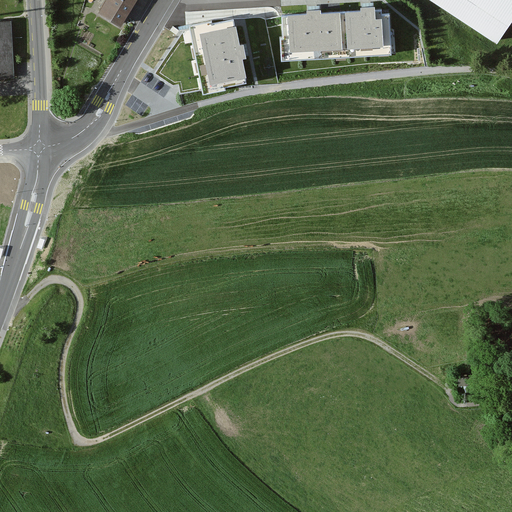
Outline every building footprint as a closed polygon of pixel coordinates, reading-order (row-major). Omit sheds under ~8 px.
[(110,0),(101,15),(124,29),(141,0),(110,0)] [(511,0),(439,0),(504,41),(511,27),(511,0)] [(390,14),(336,15),(337,59),(391,58),(390,14)] [(336,15),(282,16),(283,60),(337,59),(336,15)] [(184,96),(202,93),(203,95),(248,86),(234,18),(189,27),(195,58),(177,45),(158,74),(178,87),(182,85),(184,96)] [(0,82),(15,81),(12,24),(0,24),(0,82)]
